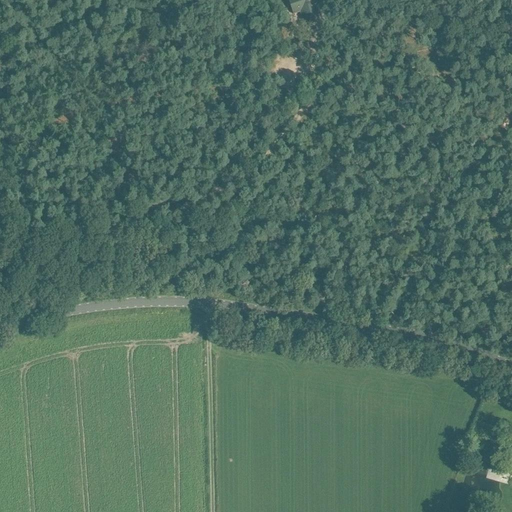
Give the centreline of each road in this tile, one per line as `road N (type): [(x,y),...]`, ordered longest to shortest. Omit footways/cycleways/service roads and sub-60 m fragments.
road 1 (unclassified): [(511,371),(410,331),(240,294),(139,291),(0,331)]
road 2 (track): [(298,103),(202,183),(101,220),(4,243)]
road 3 (track): [(383,42),(298,103),(283,77),(299,49)]
